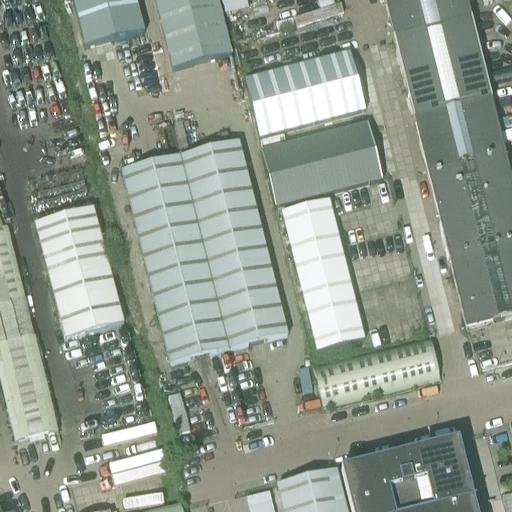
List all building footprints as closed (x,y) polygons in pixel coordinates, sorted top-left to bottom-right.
[(134,0),(72,0),(86,52),(144,37),(134,0)] [(214,0),(154,0),(172,74),(230,59),(214,0)] [(511,319),(511,187),(465,0),(382,0),(465,331),(511,319)] [(243,83),(258,141),(364,114),(349,55),(243,83)] [(367,129),(260,156),(274,212),(381,185),(367,129)] [(238,146),(121,175),(170,369),(286,340),(238,146)] [(339,250),(328,204),(281,215),(292,262),(304,309),(316,356),(363,344),(351,297),(339,250)] [(0,379),(15,446),(58,435),(35,338),(7,230),(0,206),(0,379)] [(38,230),(68,344),(127,329),(97,215),(38,230)] [(428,340),(311,369),(322,412),(439,383),(428,340)] [(167,401),(177,438),(189,435),(179,398),(167,401)] [(457,442),(340,473),(349,511),(474,511),(473,504),(475,503),(474,502),(472,503),(457,442)] [(344,511),(335,474),(276,489),(282,511),(344,511)] [(275,511),(270,492),(247,498),(250,511),(275,511)]
